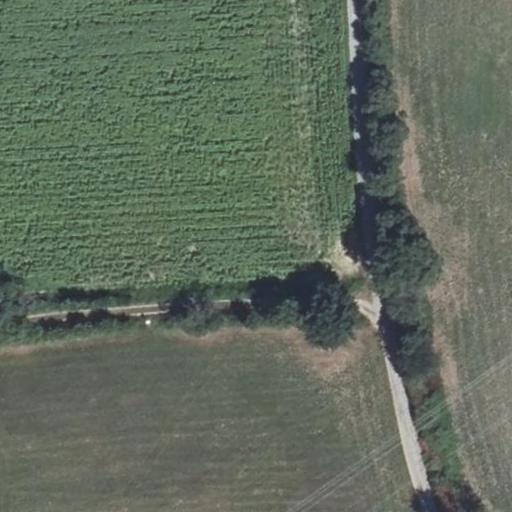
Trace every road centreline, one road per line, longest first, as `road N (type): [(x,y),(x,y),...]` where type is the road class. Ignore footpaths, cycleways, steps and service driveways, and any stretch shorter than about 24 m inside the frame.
road 1 (track): [(357,0),(384,319),(432,511)]
road 2 (track): [(384,319),(327,301),(0,324)]
